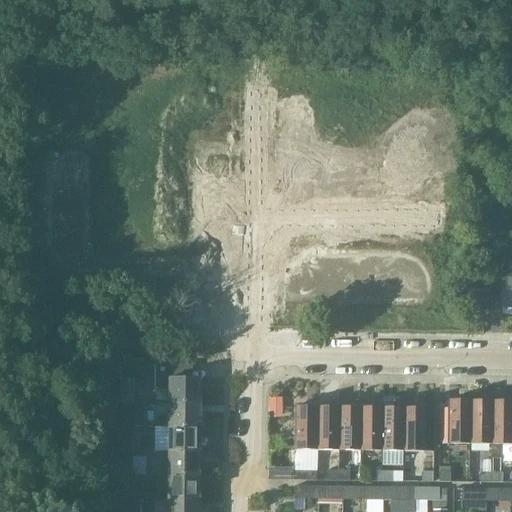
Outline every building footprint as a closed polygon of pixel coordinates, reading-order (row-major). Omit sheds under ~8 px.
[(266,110),(266,176),(301,176),(301,110),(266,110)] [(301,110),(301,176),(337,176),(337,110),(301,110)] [(337,110),(337,176),(373,176),(373,110),(337,110)] [(408,110),(373,110),(373,176),(408,176),(408,110)] [(408,110),(408,176),(446,176),(446,110),(408,110)] [(97,203),(97,236),(106,236),(106,245),(105,247),(134,246),(134,238),(159,238),(159,247),(188,246),(188,236),(196,236),(196,203),(180,202),(180,189),(190,188),(190,151),(161,151),(161,144),(107,144),(107,176),(114,177),(114,203),(97,203)] [(488,266),(488,296),(500,296),(500,308),(511,308),(511,259),(499,260),(499,266),(488,266)] [(186,303),(186,318),(194,318),(194,303),(186,303)] [(154,364),(153,388),(167,388),(167,404),(199,403),(199,378),(191,378),(191,365),(154,364)] [(119,378),(119,404),(132,404),(132,379),(119,378)] [(448,401),(447,444),(469,444),(471,395),(459,395),(459,402),(448,401)] [(471,395),(469,444),(490,445),(491,445),(492,402),(480,402),(480,396),(471,395)] [(490,445),(489,459),(500,459),(500,445),(511,444),(511,395),(502,396),(502,402),(492,402),(491,445),(490,445)] [(294,407),(294,449),(315,450),(317,401),(306,401),(306,407),(294,407)] [(317,401),(315,450),(336,450),(339,407),(328,407),(328,401),(317,401)] [(339,407),(336,450),(358,451),(361,401),(349,401),(349,407),(339,407)] [(361,401),(358,451),(380,451),(382,407),(371,407),(371,401),(361,401)] [(382,407),(380,451),(402,451),(403,401),(392,401),(392,407),(382,407)] [(403,401),(402,451),(425,452),(426,408),(415,407),(415,402),(403,401)] [(167,427),(199,427),(199,403),(167,404),(167,413),(167,427)] [(119,404),(119,428),(131,428),(132,428),(132,404),(119,404)] [(167,437),(167,451),(199,452),(199,427),(167,427),(167,437)] [(119,428),(119,452),(131,452),(132,428),(131,428),(119,428)] [(167,451),(167,476),(199,476),(199,452),(167,451)] [(119,452),(118,476),(119,476),(131,476),(131,452),(119,452)] [(268,468),(268,480),(276,480),(293,481),(316,481),(316,469),(294,469),(294,468),(293,468),(277,468),(268,468)] [(323,470),(323,479),(335,479),(335,470),(323,470)] [(347,471),(335,470),(335,479),(346,480),(347,471)] [(367,471),(367,480),(379,480),(379,471),(367,471)] [(379,471),(379,480),(390,480),(390,471),(379,471)] [(449,471),(438,472),(438,481),(438,482),(449,482),(449,471)] [(421,480),(421,481),(432,482),(432,472),(431,472),(421,472),(421,480)] [(477,472),(477,481),(489,482),(490,472),(477,472)] [(490,472),(489,482),(500,482),(500,472),(490,472)] [(118,476),(118,500),(119,500),(131,500),(131,476),(119,476),(118,476)] [(167,476),(167,499),(199,500),(199,476),(167,476)] [(293,486),(293,499),(316,500),(316,486),(293,486)] [(316,486),(316,500),(340,500),(340,487),(316,486)] [(340,487),(340,500),(343,500),(350,500),(364,500),(364,487),(340,487)] [(364,487),(364,500),(388,501),(388,487),(364,487)] [(388,487),(388,501),(412,501),(412,488),(388,487)] [(412,488),(412,501),(431,501),(431,510),(432,510),(431,511),(445,511),(446,488),(437,489),(437,488),(412,488)] [(484,489),(460,489),(460,501),(465,501),(484,502),(484,489)] [(484,489),(484,502),(509,502),(509,489),(484,489)] [(167,499),(166,511),(198,511),(199,500),(167,499)] [(118,500),(117,511),(130,511),(131,500),(119,500),(118,500)]
